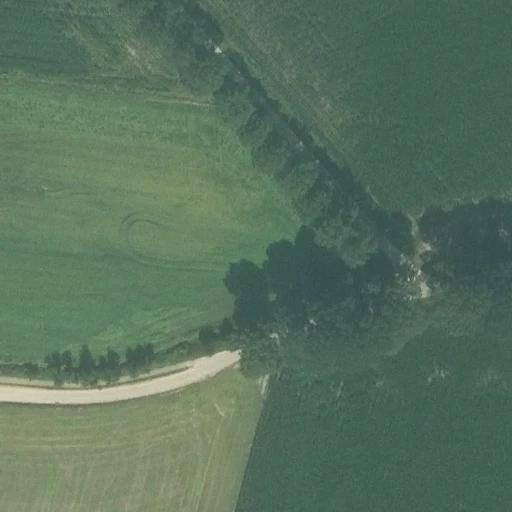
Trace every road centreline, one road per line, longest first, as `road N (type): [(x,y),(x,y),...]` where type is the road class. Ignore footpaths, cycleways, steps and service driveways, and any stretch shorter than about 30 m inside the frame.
road 1 (unclassified): [(511,291),(434,291),(414,279),(164,0)]
road 2 (track): [(434,291),(215,366)]
road 3 (track): [(215,366),(99,398),(0,396)]
